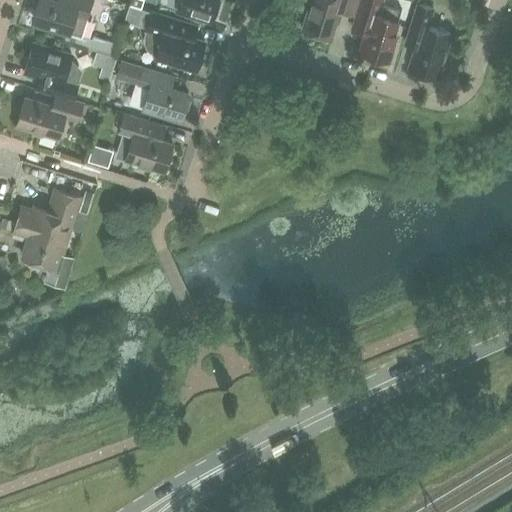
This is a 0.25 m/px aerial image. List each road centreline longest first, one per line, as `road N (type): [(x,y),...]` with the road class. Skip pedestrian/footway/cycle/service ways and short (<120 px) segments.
road 1 (primary): [(156,511),(233,461),(511,330)]
road 2 (residential): [(238,42),(444,101),(464,92),(496,0)]
road 3 (residential): [(188,197),(238,42)]
